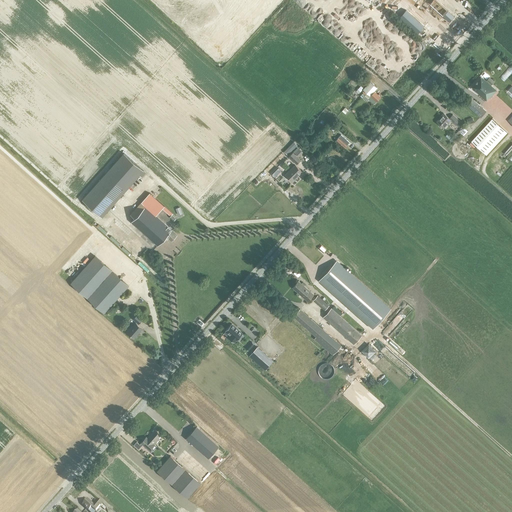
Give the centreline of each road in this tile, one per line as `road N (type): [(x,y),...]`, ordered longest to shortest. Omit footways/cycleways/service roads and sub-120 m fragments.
road 1 (tertiary): [(45,511),(504,0)]
road 2 (track): [(385,343),(510,455)]
road 3 (track): [(118,215),(98,220),(0,135)]
road 4 (track): [(0,147),(93,230)]
